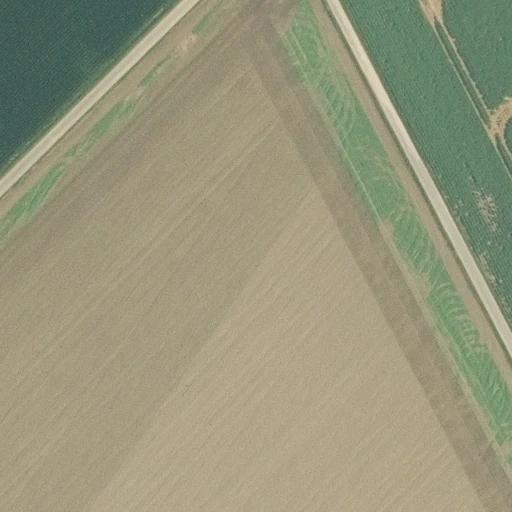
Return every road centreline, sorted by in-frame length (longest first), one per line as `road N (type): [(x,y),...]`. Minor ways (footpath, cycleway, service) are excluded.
road 1 (track): [(511,355),(327,0)]
road 2 (track): [(0,191),(192,0)]
